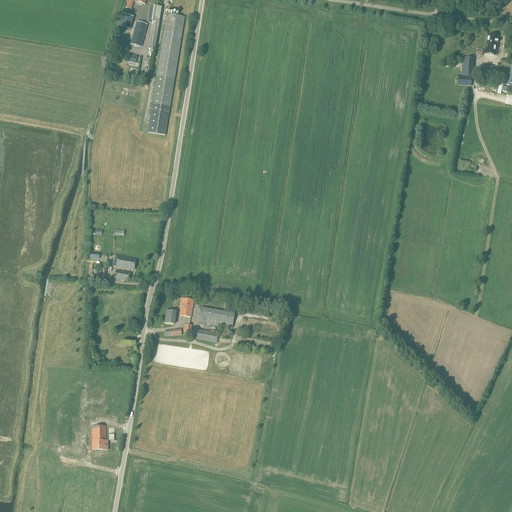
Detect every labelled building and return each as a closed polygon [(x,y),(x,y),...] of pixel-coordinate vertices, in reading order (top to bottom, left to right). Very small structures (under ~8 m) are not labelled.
[(145,5),(147,0),(145,0),(137,0),(138,1),(135,0),(127,0),(125,8),(131,10),(134,2),(137,3),(145,5)] [(149,6),(147,21),(152,22),(159,23),(161,8),(159,8),(159,7),(149,6)] [(119,26),(119,27),(121,28),(130,30),(134,18),(126,15),(122,14),(121,21),(119,26)] [(166,14),(146,131),(164,134),(184,17),(166,14)] [(141,47),(147,25),(137,22),(131,44),(141,47)] [(159,23),(153,23),(149,46),(155,47),(159,23)] [(496,56),(498,43),(497,43),(498,37),(488,35),(487,43),(486,43),(485,54),(496,56)] [(471,86),(472,59),(463,59),(462,77),(458,76),(457,86),(471,86)] [(113,229),(113,235),(117,235),(117,238),(125,238),(125,225),(117,225),(117,229),(113,229)] [(136,260),(118,257),(116,268),(134,271),(136,260)] [(130,273),(116,271),(114,279),(128,281),(130,273)] [(182,299),(179,316),(191,318),(194,300),(182,299)] [(201,308),(198,324),(205,326),(205,325),(210,325),(210,328),(215,329),(215,326),(232,329),(236,306),(226,304),(224,312),(201,308)] [(251,320),(247,336),(277,341),(281,325),(251,320)] [(191,336),(192,326),(184,325),(183,335),(191,336)] [(218,337),(226,339),(229,330),(220,328),(218,337)] [(218,334),(197,330),(195,339),(216,343),(218,334)] [(97,393),(97,406),(101,406),(100,407),(109,407),(109,393),(106,393),(106,390),(101,390),(101,393),(97,393)] [(92,434),(92,438),(93,438),(93,439),(102,440),(102,439),(102,430),(103,430),(103,427),(102,427),(102,426),(93,426),(93,434),(92,434)] [(93,439),(93,448),(97,448),(97,449),(101,449),(101,448),(103,448),(103,441),(103,440),(103,439),(102,439),(102,440),(93,439)]
